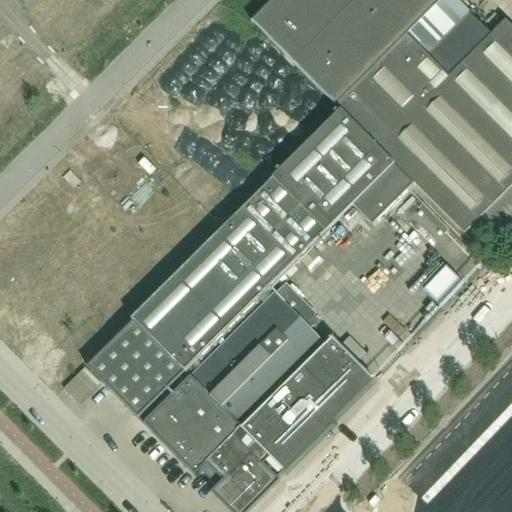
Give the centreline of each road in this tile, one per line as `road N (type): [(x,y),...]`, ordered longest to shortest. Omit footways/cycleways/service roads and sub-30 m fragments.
road 1 (unclassified): [(312,511),(511,303)]
road 2 (unclassified): [(0,191),(192,0)]
road 3 (unclassified): [(137,511),(0,372)]
